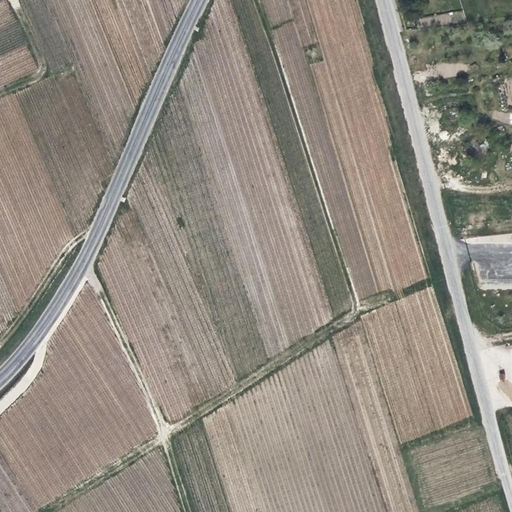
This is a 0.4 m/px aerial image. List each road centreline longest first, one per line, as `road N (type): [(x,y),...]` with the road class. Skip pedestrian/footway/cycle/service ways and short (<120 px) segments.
road 1 (unclassified): [(511,498),(381,0)]
road 2 (tertiary): [(199,0),(65,294),(0,377)]
road 3 (track): [(80,264),(163,429),(188,511)]
